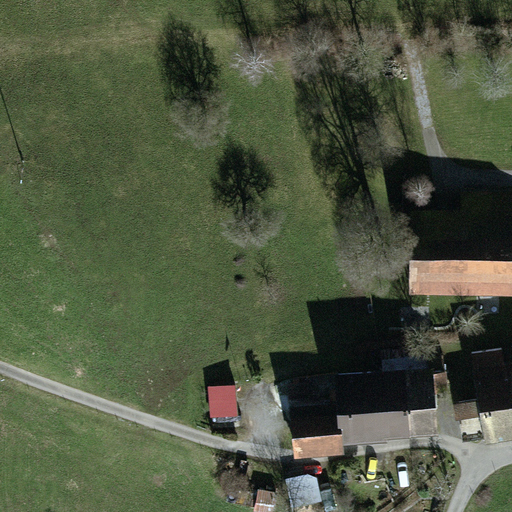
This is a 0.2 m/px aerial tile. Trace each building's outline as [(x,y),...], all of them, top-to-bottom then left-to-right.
[(511,189),(461,189),(461,205),(412,204),(411,289),(511,290),(511,189)] [(455,414),(481,409),(486,440),(511,435),(511,356),(506,358),(503,344),(471,349),(479,394),(452,398),(455,414)] [(449,429),(444,353),(343,359),(345,388),(300,390),(303,438),(449,429)] [(209,385),(211,416),(239,414),(237,383),(209,385)] [(322,502),(319,477),(287,480),(289,505),(322,502)]
